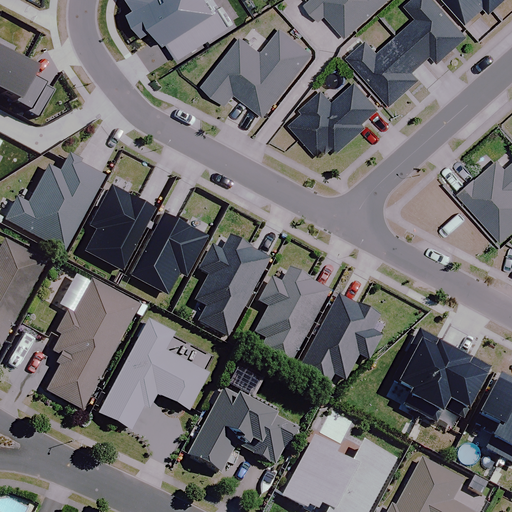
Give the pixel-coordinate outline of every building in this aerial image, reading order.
[(312,0),(309,3),(323,18),(330,13),(350,35),(389,0),(312,0)] [(400,34),(425,63),(435,54),(441,61),(471,34),(440,0),(414,0),(410,4),(420,16),(400,34)] [(450,0),(470,22),(489,6),(493,11),(505,0),(450,0)] [(238,90),(267,113),(316,52),(285,27),(265,52),(245,36),(208,83),(230,101),(238,90)] [(425,63),(400,34),(381,51),(372,40),(352,58),(393,104),(423,78),(416,70),(425,63)] [(54,77),(0,46),(0,101),(31,118),(54,77)] [(307,112),(293,124),(322,156),(334,145),(339,150),(368,125),(366,122),(382,108),(358,81),(337,100),(326,89),(304,109),(307,112)] [(5,219),(63,250),(103,176),(78,163),(80,159),(69,153),(60,171),(47,165),(27,204),(16,198),(5,219)] [(463,192),(505,240),(511,233),(511,165),(509,168),(502,159),(463,192)] [(154,209),(110,185),(88,226),(96,230),(85,251),(121,270),(154,209)] [(163,214),(130,275),(166,294),(177,273),(184,277),(206,237),(163,214)] [(223,252),(214,247),(201,272),(210,277),(196,302),(207,308),(199,323),(228,339),(270,261),(251,250),(252,249),(231,238),(223,252)] [(0,338),(32,275),(0,258),(0,338)] [(282,284),(273,279),(260,304),(269,309),(256,334),(267,340),(260,354),(290,369),(331,293),(289,271),(282,284)] [(130,312),(90,291),(37,390),(76,411),(130,312)] [(299,374),(327,389),(335,376),(346,382),(360,357),(369,362),(382,338),(372,332),(379,319),(340,298),(299,374)] [(125,432),(138,408),(144,411),(152,396),(183,412),(202,375),(158,352),(167,334),(141,321),(92,415),(125,432)] [(411,391),(403,406),(420,415),(427,400),(453,352),(437,343),(439,340),(419,330),(392,380),(411,391)] [(468,359),(453,352),(427,400),(420,415),(435,423),(443,408),(462,419),(489,368),(469,358),(468,359)] [(508,442),(511,434),(511,381),(499,374),(474,421),(494,432),(485,448),(500,457),(508,442)] [(283,448),(288,450),(297,432),(216,393),(183,460),(219,478),(232,451),(272,470),(283,448)] [(511,434),(508,442),(500,457),(511,462),(511,434)] [(335,452),(309,438),(276,500),(298,511),(364,511),(391,463),(359,446),(347,466),(332,458),(335,452)] [(391,503),(385,511),(475,511),(453,500),(463,480),(420,458),(396,506),(391,503)]
